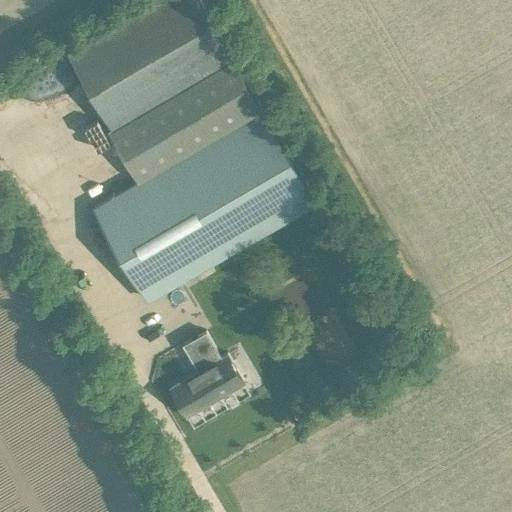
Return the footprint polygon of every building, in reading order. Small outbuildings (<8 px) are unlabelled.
[(153,0),(65,50),(139,179),(262,107),(232,56),(200,0),(153,0)] [(262,107),(139,179),(93,206),(147,299),(316,201),(262,107)] [(84,141),(90,154),(106,148),(100,134),(84,141)] [(291,279),(298,301),(314,296),(307,273),(291,279)] [(182,344),(187,352),(194,349),(204,366),(170,385),(187,415),(220,395),(219,393),(242,380),(226,353),(220,356),(205,330),(182,344)] [(218,470),(195,489),(213,511),(236,492),(218,470)]
